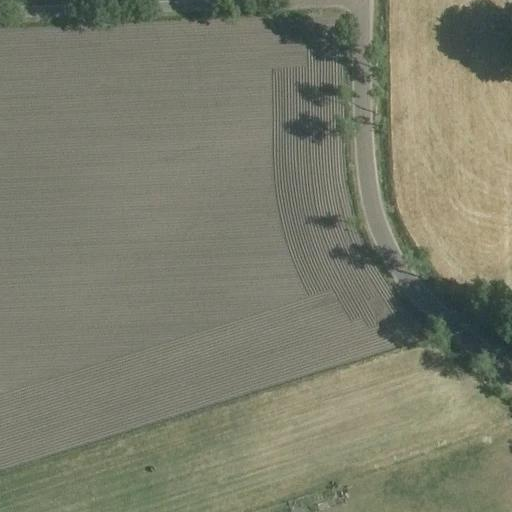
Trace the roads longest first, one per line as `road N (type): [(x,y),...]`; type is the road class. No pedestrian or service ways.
road 1 (unclassified): [(511,378),(420,302),(382,237),(362,143),(359,0)]
road 2 (unclassified): [(0,13),(358,0)]
